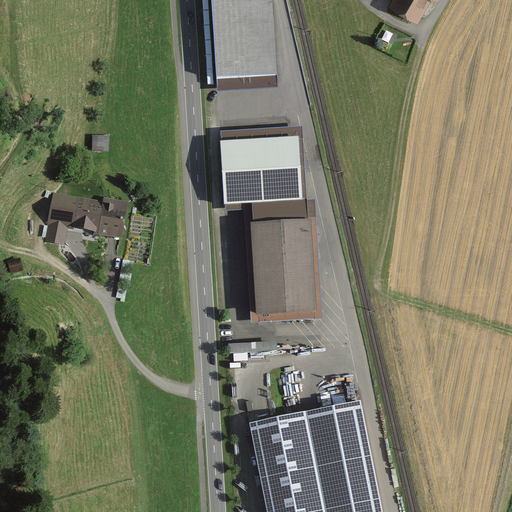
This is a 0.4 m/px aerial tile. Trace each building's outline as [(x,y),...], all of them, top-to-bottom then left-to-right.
[(272,0),(212,0),(218,82),(277,79),(272,0)] [(396,0),(393,7),(416,21),(427,0),(431,0),(437,3),(438,0),(396,0)] [(224,206),(247,205),(307,202),(303,127),(220,132),(224,206)] [(108,140),(94,139),(93,152),(107,154),(108,140)] [(67,225),(98,231),(103,203),(55,194),(46,240),(64,243),(67,225)] [(104,200),(103,203),(98,231),(120,235),(126,204),(104,200)] [(321,320),(314,201),(307,202),(247,205),(254,324),(321,320)] [(20,260),(7,264),(9,274),(23,271),(20,260)] [(266,511),(384,511),(362,402),(249,425),(266,511)]
